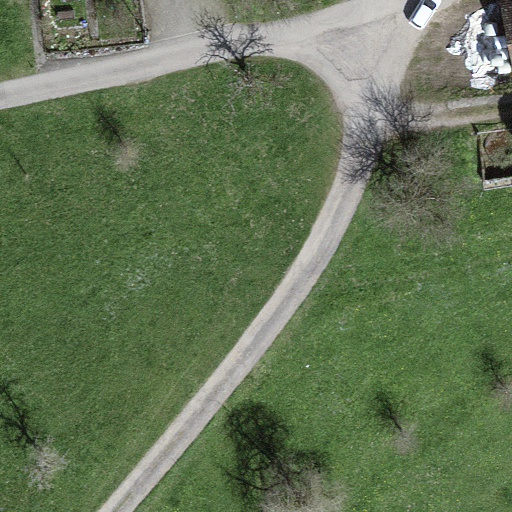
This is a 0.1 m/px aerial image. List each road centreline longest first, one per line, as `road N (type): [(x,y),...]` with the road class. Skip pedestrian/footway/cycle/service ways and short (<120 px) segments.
road 1 (track): [(0,91),(322,22),(396,71),(326,261),(132,511)]
road 2 (track): [(441,0),(322,22)]
